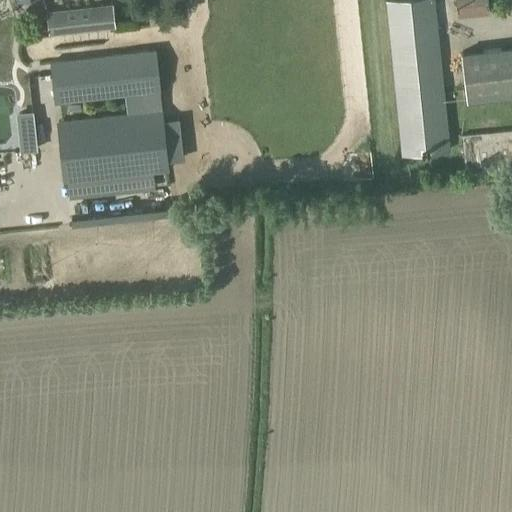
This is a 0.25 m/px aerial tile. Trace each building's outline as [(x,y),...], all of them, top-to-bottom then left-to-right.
[(383,0),(401,155),(451,149),(435,0),(383,0)] [(489,13),(488,0),(456,0),(457,16),(489,13)] [(46,10),(48,34),(116,27),(113,3),(46,10)] [(465,100),(511,95),(511,44),(459,50),(465,100)] [(51,59),(55,101),(161,90),(156,48),(51,59)] [(169,169),(163,108),(58,119),(64,180),(169,169)] [(511,168),(511,129),(461,135),(465,174),(511,168)]
